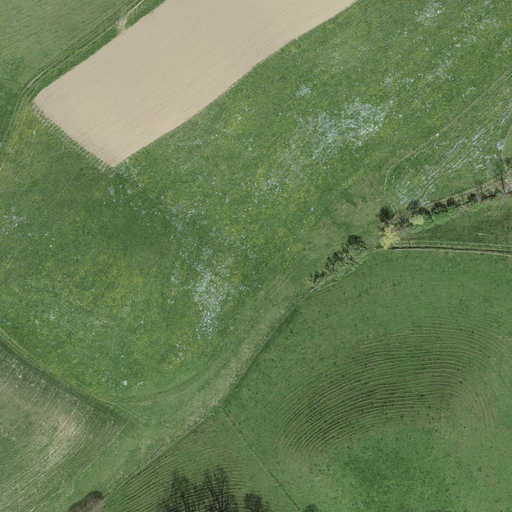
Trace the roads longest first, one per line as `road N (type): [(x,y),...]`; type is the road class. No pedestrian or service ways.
road 1 (track): [(0,337),(71,389),(123,410),(163,404),(197,381),(315,261),(511,174)]
road 2 (track): [(149,0),(28,94),(0,154)]
road 3 (track): [(382,229),(391,243),(511,248)]
